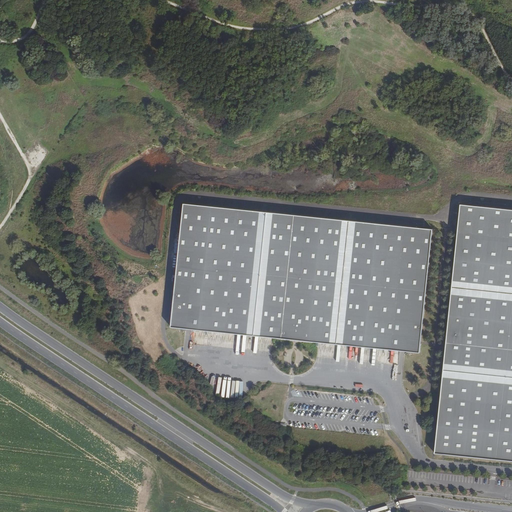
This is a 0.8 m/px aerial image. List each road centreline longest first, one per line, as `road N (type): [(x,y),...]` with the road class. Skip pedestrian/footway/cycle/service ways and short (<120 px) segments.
road 1 (track): [(448,219),(185,195),(175,207),(162,329),(183,357)]
road 2 (primary): [(314,506),(0,306)]
road 3 (primary): [(0,321),(283,511)]
road 4 (track): [(449,207),(432,378),(422,391),(394,400)]
